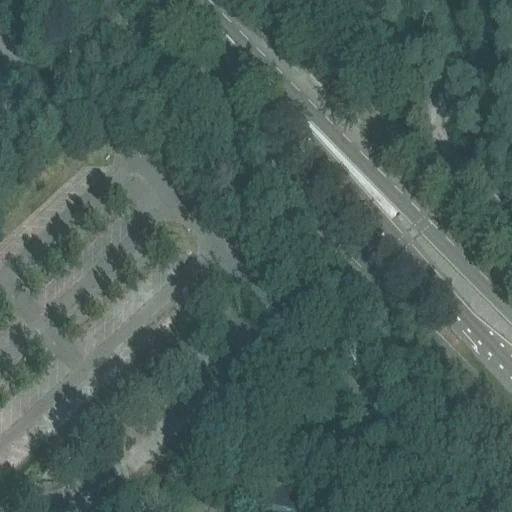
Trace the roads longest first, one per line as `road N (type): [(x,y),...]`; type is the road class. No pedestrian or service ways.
road 1 (primary): [(266,78),(511,369)]
road 2 (primary): [(511,322),(266,78)]
road 3 (track): [(114,511),(251,386)]
